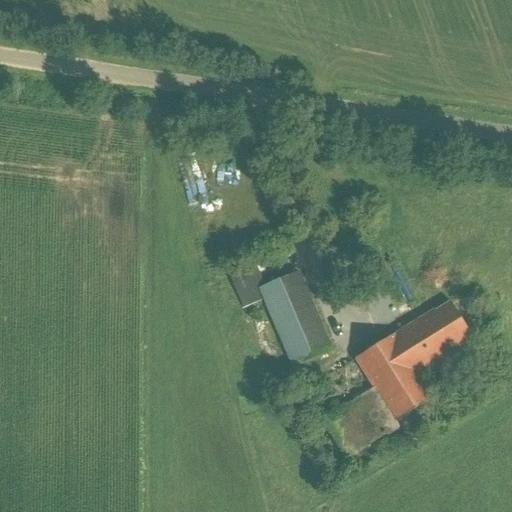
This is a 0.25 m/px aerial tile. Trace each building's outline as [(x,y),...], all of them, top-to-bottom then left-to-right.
[(303,271),(266,286),(299,365),(336,350),(303,271)] [(413,361),(421,372),(475,340),(451,304),(358,360),(375,386),(413,361)] [(413,361),(375,386),(377,389),(399,422),(436,398),(421,372),(413,361)] [(450,368),(433,378),(439,388),(456,378),(450,368)] [(399,422),(377,389),(326,421),(349,459),(401,427),(399,422)]
